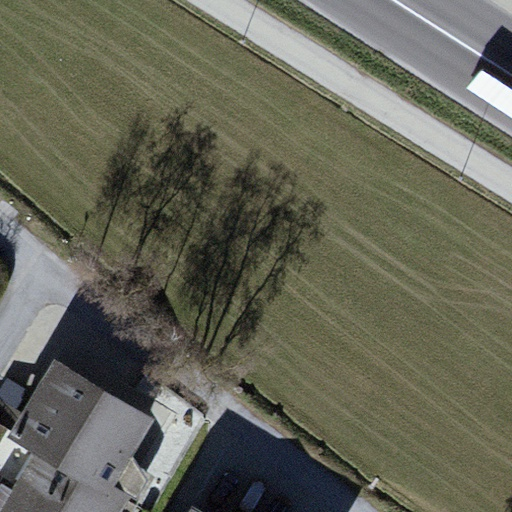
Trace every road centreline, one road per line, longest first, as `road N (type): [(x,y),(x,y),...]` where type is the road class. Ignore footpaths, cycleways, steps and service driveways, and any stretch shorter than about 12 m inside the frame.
road 1 (residential): [(0,211),(18,227),(25,281),(0,340)]
road 2 (primary): [(511,75),(393,0)]
